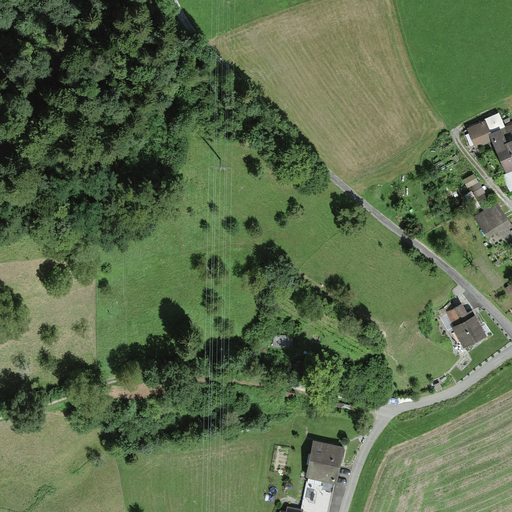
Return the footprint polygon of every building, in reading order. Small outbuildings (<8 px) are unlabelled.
[(511,124),(493,134),(486,120),(469,128),(477,144),(491,137),(507,169),(511,167),(511,124)] [(511,169),(503,174),(511,191),(511,169)] [(479,206),(491,198),(480,180),(468,188),(479,206)] [(485,234),(509,220),(498,202),(474,216),(485,234)] [(466,302),(438,317),(447,331),(455,327),(466,346),(485,335),(466,302)] [(294,345),(294,337),(275,337),(275,345),(294,345)] [(279,507),(277,511),(323,511),(338,449),(312,443),(297,511),(279,507)]
